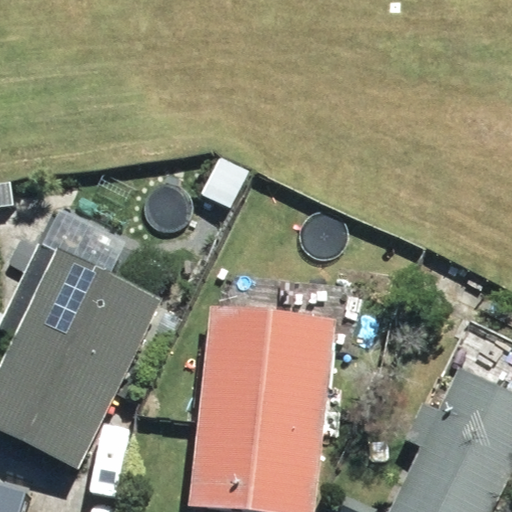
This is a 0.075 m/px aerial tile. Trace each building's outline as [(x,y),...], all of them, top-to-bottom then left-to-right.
[(205,202),(235,217),(253,179),(224,164),(205,202)] [(0,193),(0,208),(9,207),(7,193),(0,193)] [(0,393),(0,436),(87,478),(168,311),(65,260),(0,393)] [(196,511),(323,511),(342,330),(216,317),(196,511)] [(399,511),(502,511),(511,493),(511,399),(464,376),(399,511)] [(343,511),(375,511),(351,499),(343,511)]
